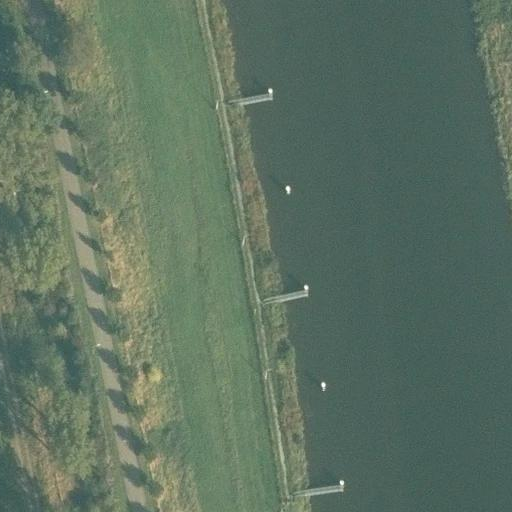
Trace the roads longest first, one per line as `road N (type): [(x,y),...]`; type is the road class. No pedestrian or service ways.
road 1 (unclassified): [(138,511),(31,0)]
road 2 (track): [(30,511),(0,361)]
